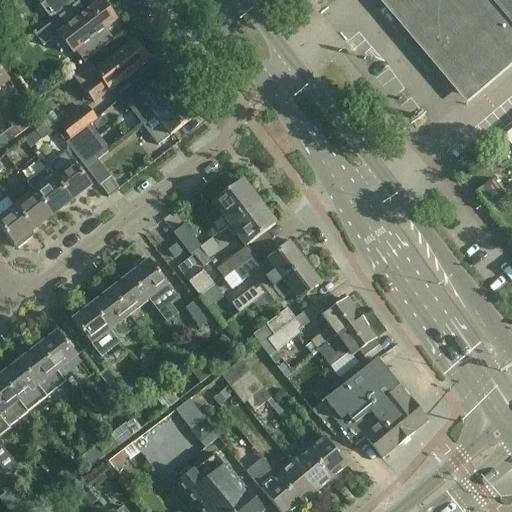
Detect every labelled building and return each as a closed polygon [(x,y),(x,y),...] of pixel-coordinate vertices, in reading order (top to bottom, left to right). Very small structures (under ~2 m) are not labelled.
[(48,0),(40,6),(49,18),(72,0),(48,0)] [(463,92),(467,97),(511,59),(511,0),(387,0),(386,1),(392,9),(453,81),(453,88),(460,88),(463,92)] [(114,41),(106,31),(118,21),(103,1),(87,14),(79,3),(41,32),(48,42),(59,33),(60,35),(66,30),(81,49),(76,53),(84,65),(114,41)] [(135,43),(97,72),(90,64),(73,77),(94,104),(110,93),(112,92),(150,63),(135,43)] [(0,90),(11,82),(0,67),(0,90)] [(143,127),(156,117),(161,113),(178,99),(182,95),(175,86),(171,89),(164,80),(128,107),(143,127)] [(193,119),(178,99),(161,113),(156,117),(143,127),(158,146),(193,119)] [(61,132),(69,142),(95,122),(87,112),(61,132)] [(14,128),(20,136),(32,127),(26,119),(14,128)] [(92,127),(68,146),(78,159),(102,140),(92,127)] [(20,136),(14,128),(3,137),(10,145),(20,136)] [(511,128),(502,137),(511,147),(511,128)] [(36,132),(25,142),(31,150),(43,140),(36,132)] [(87,168),(103,156),(95,146),(79,158),(87,168)] [(98,163),(87,171),(100,187),(111,179),(98,163)] [(73,164),(54,180),(72,203),(92,188),(73,164)] [(46,169),(26,185),(53,219),(72,203),(54,180),(46,169)] [(489,211),(506,197),(493,180),(475,194),(489,211)] [(230,227),(259,204),(242,182),(213,204),(230,227)] [(15,210),(34,233),(53,219),(26,185),(7,200),(15,210)] [(276,227),(259,204),(230,227),(247,249),(276,227)] [(32,243),(34,233),(15,210),(0,221),(0,230),(14,249),(23,249),(32,243)] [(185,227),(174,236),(191,258),(194,256),(202,249),(185,227)] [(217,248),(212,241),(202,249),(194,256),(204,269),(211,264),(209,261),(216,255),(217,248)] [(238,317),(249,309),(306,265),(299,256),(304,253),(296,242),(291,246),(290,245),(268,262),(277,273),(267,280),(231,307),(238,317)] [(168,252),(175,260),(183,253),(176,245),(168,252)] [(238,256),(218,272),(225,281),(235,273),(245,265),(238,256)] [(257,256),(245,265),(235,273),(243,283),(265,266),(257,256)] [(137,271),(130,276),(150,301),(170,286),(150,261),(146,258),(135,266),(137,271)] [(196,265),(192,259),(184,265),(189,271),(196,265)] [(321,285),(306,265),(249,309),(255,317),(267,307),(268,308),(290,291),(299,302),(321,285)] [(204,273),(190,283),(201,298),(215,287),(204,273)] [(132,316),(150,301),(130,276),(112,291),(132,316)] [(113,331),(132,316),(112,291),(111,291),(93,306),(113,331)] [(320,353),(363,320),(348,300),(343,304),(340,300),(321,314),(331,328),(311,343),(312,344),(306,348),(314,357),(320,353)] [(208,317),(197,302),(187,309),(199,325),(208,317)] [(123,344),(113,331),(111,329),(93,306),(73,321),(103,359),(123,344)] [(266,326),(275,337),(296,320),(289,309),(266,326)] [(296,320),(275,337),(262,347),(276,365),(283,359),(277,352),(301,333),(299,330),(302,328),(296,320)] [(346,386),(362,374),(349,356),(350,354),(353,358),(360,353),(364,358),(380,347),(376,341),(377,340),(363,320),(320,353),(331,368),(339,379),(324,390),(322,388),(314,394),(322,405),(346,386)] [(73,369),(81,362),(58,333),(40,347),(66,382),(77,374),(73,369)] [(21,362),(47,397),(66,382),(40,347),(21,362)] [(230,386),(249,370),(242,361),(222,377),(230,386)] [(346,386),(360,403),(379,426),(388,418),(407,441),(428,423),(377,361),(362,374),(346,386)] [(47,397),(21,362),(2,377),(29,411),(47,397)] [(279,369),(286,378),(292,374),(284,364),(279,369)] [(201,384),(209,378),(200,368),(193,373),(201,384)] [(125,388),(110,370),(100,377),(115,396),(125,388)] [(257,380),(249,370),(230,386),(237,396),(257,380)] [(0,378),(0,416),(9,427),(29,411),(2,377),(0,378)] [(264,389),(257,380),(237,396),(245,405),(249,402),(264,389)] [(355,446),(365,438),(383,460),(407,441),(388,418),(379,426),(360,403),(346,386),(322,405),(312,413),(325,428),(334,421),(355,446)] [(249,402),(256,411),(272,399),(264,389),(249,402)] [(170,407),(178,401),(170,390),(162,396),(170,407)] [(290,400),(282,390),(275,397),(283,406),(290,400)] [(231,397),(226,391),(217,399),(222,405),(231,397)] [(0,438),(11,430),(9,427),(0,416),(0,438)] [(134,435),(141,429),(133,419),(126,424),(134,435)] [(190,432),(200,445),(213,434),(203,421),(190,432)] [(309,451),(335,482),(351,469),(324,438),(309,451)] [(97,447),(90,452),(98,463),(105,457),(97,447)] [(140,457),(132,447),(110,464),(116,471),(128,462),(130,464),(140,457)] [(320,495),(335,482),(309,451),(293,465),(320,495)] [(98,463),(90,452),(82,458),(90,469),(98,463)] [(216,454),(194,472),(204,485),(208,481),(232,511),(263,511),(247,492),(246,492),(216,454)] [(279,511),(300,511),(305,508),(278,477),(265,461),(249,474),(262,491),(279,511)] [(305,508),(320,495),(293,465),(278,477),(305,508)] [(0,466),(0,485),(9,478),(0,466)] [(51,482),(63,497),(77,486),(66,471),(51,482)] [(90,482),(98,489),(108,480),(100,472),(90,482)] [(232,511),(208,481),(204,485),(194,472),(178,485),(200,511),(232,511)] [(35,511),(9,478),(0,485),(0,486),(6,494),(0,498),(0,500),(9,511),(35,511)] [(51,482),(44,488),(26,501),(35,511),(43,511),(63,497),(59,492),(60,492),(51,482)] [(92,507),(97,503),(90,494),(85,498),(92,507)]
